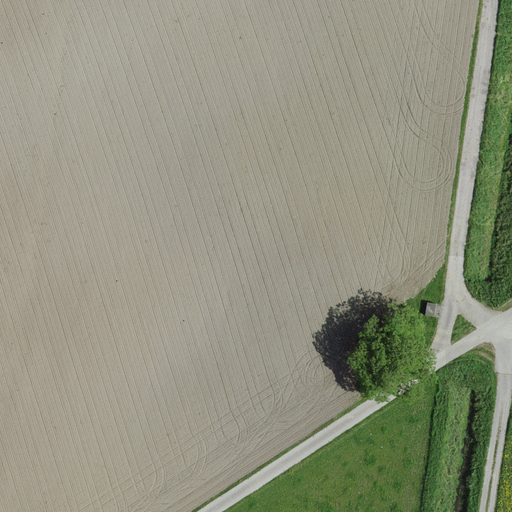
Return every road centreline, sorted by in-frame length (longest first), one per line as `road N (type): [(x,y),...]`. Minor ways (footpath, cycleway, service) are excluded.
road 1 (track): [(441,359),(489,0)]
road 2 (track): [(210,511),(511,318)]
road 3 (track): [(484,511),(511,330)]
